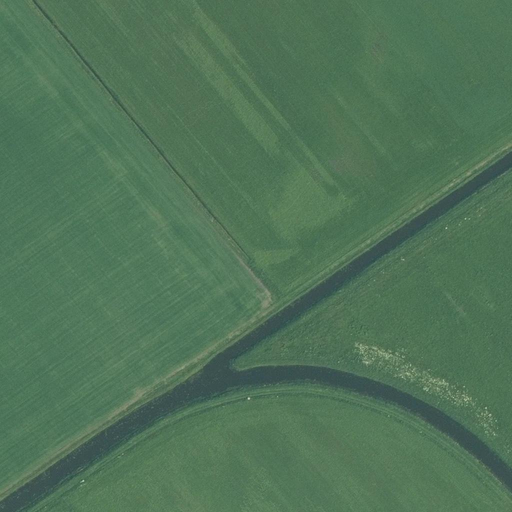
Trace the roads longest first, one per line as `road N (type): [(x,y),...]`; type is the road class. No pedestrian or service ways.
road 1 (track): [(0,493),(511,141)]
road 2 (track): [(31,511),(184,414),(285,391),(402,418),(452,446),(511,504)]
